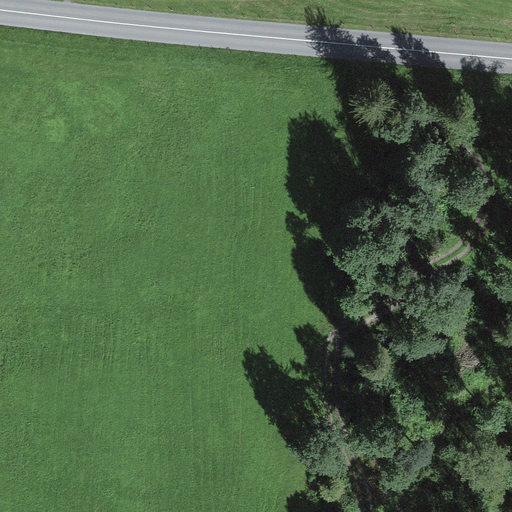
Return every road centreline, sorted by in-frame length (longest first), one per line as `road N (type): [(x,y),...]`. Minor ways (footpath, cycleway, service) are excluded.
road 1 (tertiary): [(0,9),(511,60)]
road 2 (unknown): [(401,49),(511,188)]
